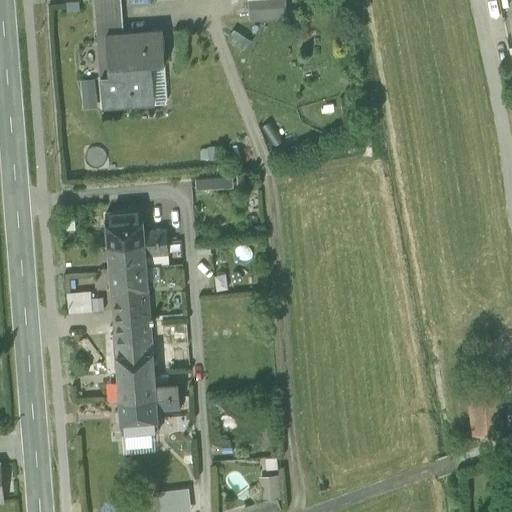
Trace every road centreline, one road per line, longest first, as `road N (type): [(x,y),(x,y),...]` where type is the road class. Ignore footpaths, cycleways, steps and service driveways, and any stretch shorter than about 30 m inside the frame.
road 1 (secondary): [(2,0),(42,511)]
road 2 (residential): [(511,178),(479,0)]
